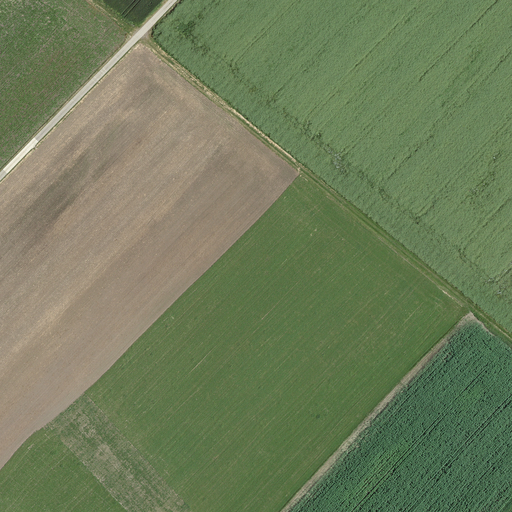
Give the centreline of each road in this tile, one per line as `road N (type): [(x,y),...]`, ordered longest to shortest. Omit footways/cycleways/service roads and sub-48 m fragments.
road 1 (track): [(97,0),(511,340)]
road 2 (track): [(0,175),(172,0)]
